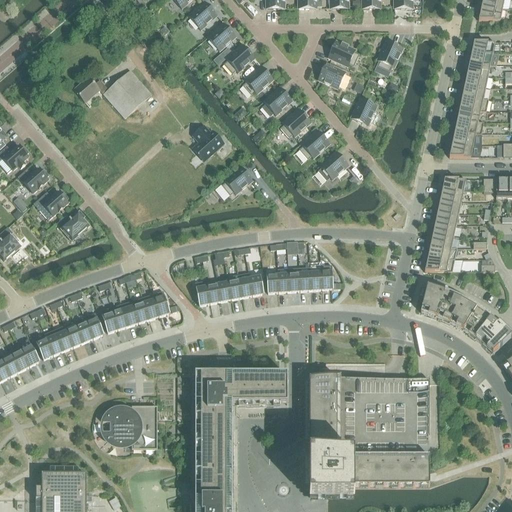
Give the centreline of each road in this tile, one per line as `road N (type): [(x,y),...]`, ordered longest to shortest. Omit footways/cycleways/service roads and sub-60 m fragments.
road 1 (residential): [(0,415),(139,351),(295,321)]
road 2 (residential): [(147,263),(312,234),(409,240)]
road 3 (residential): [(295,321),(294,428),(244,428),(245,473),(258,511)]
road 4 (residential): [(147,263),(10,110)]
road 5 (residential): [(296,82),(415,215)]
road 6 (residential): [(424,169),(453,31)]
road 7 (residential): [(321,29),(453,31)]
road 8 (residential): [(23,305),(147,263)]
road 9 (residential): [(511,328),(463,297),(402,276)]
